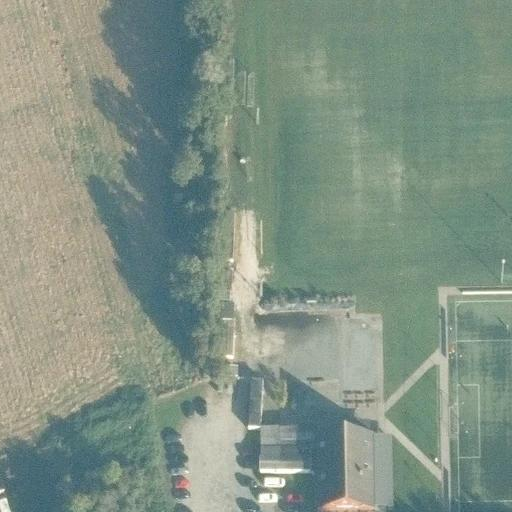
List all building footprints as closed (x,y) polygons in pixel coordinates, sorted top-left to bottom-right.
[(369,394),(369,384),(354,385),(354,395),(369,394)] [(260,433),(260,385),(246,386),(247,433),(260,433)] [(309,398),(294,400),(291,413),(298,422),(312,421),(317,409),(309,398)] [(312,455),(312,433),(257,435),(258,457),(312,455)] [(313,511),(370,511),(371,504),(369,438),(341,439),(312,440),(313,511)]
